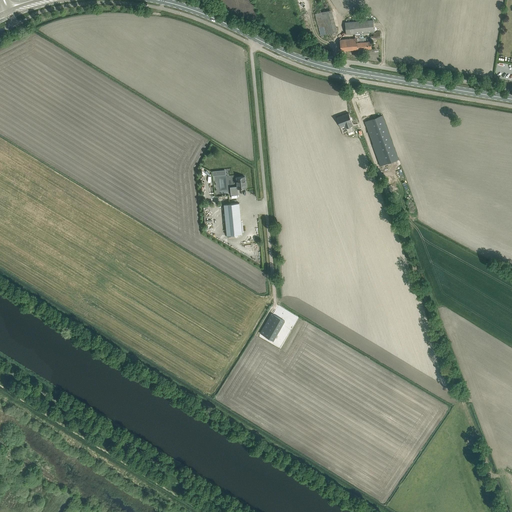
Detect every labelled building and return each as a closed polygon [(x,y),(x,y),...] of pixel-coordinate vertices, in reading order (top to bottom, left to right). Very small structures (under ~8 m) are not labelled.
[(331,9),(315,13),(320,35),(337,30),(331,9)] [(354,21),(355,34),(374,32),(373,20),(354,21)] [(346,50),(371,48),(371,41),(366,41),(365,37),(340,40),(340,45),(341,51),(346,50)] [(351,122),(348,114),(336,118),(339,126),(344,124),(347,132),(354,130),(352,126),(350,122),(351,122)] [(398,159),(382,115),(365,122),(373,144),(372,144),(380,166),(398,159)] [(245,176),(236,177),(237,186),(230,187),(231,195),(239,194),(238,188),(246,188),(246,183),(245,183),(245,176)] [(239,203),(224,204),(227,235),(242,233),(239,203)] [(272,313),(263,328),(276,335),(282,325),(276,322),(279,317),(272,313)]
